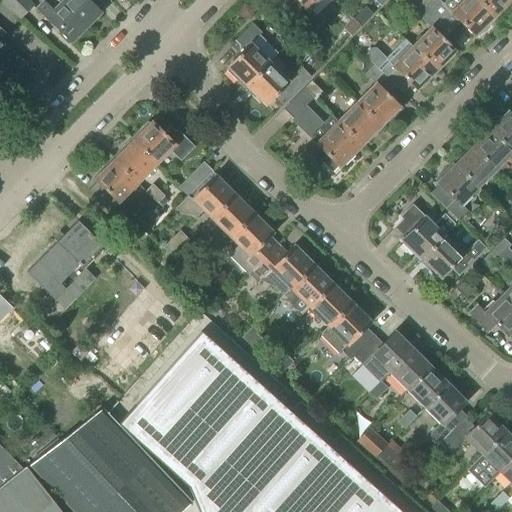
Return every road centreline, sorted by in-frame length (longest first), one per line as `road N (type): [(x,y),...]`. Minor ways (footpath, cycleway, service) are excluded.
road 1 (residential): [(335,234),(511,58)]
road 2 (residential): [(335,234),(240,149),(174,48)]
road 3 (residential): [(508,395),(335,234)]
road 4 (residential): [(148,23),(41,130),(17,195)]
road 5 (residential): [(17,195),(174,48)]
